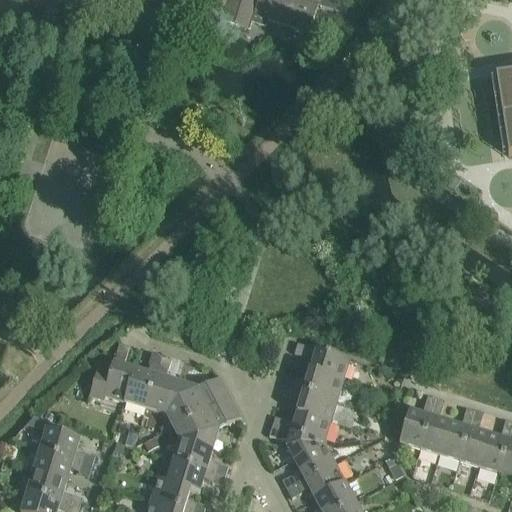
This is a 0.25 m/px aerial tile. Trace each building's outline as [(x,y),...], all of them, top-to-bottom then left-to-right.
[(140,0),(250,34),(254,20),(309,37),(318,10),(345,19),(350,0),(140,0)] [(511,77),(496,80),(508,160),(511,159),(511,77)] [(314,364),(310,376),(343,386),(350,364),(298,348),(295,358),(305,362),(305,361),(314,364)] [(106,401),(125,407),(135,374),(124,371),(130,352),(119,349),(116,359),(117,360),(115,368),(114,368),(111,377),(98,373),(90,401),(104,405),(106,401)] [(147,378),(135,374),(125,407),(146,414),(162,361),(152,359),(149,369),(150,370),(147,378)] [(171,364),(162,361),(146,414),(166,420),(175,393),(176,393),(178,387),(164,383),(167,375),(168,375),(171,364)] [(288,381),(285,390),(337,406),(343,386),(310,376),(307,388),(298,385),(298,384),(288,381)] [(196,399),(176,393),(175,393),(166,420),(173,432),(230,402),(222,386),(196,399)] [(337,406),(285,390),(282,400),(293,403),(293,402),(301,405),(298,417),(331,427),(337,406)] [(230,402),(173,432),(180,445),(207,453),(208,452),(213,432),(239,418),(230,402)] [(400,448),(420,455),(436,405),(427,402),(422,419),(410,416),(400,448)] [(444,407),(436,405),(420,455),(440,461),(450,428),(439,425),(444,407)] [(461,431),(450,428),(440,461),(459,467),(475,417),(466,414),(461,431)] [(275,422),(272,432),(325,448),(331,427),(298,417),(294,429),(285,427),(286,425),(275,422)] [(483,419),(475,417),(459,467),(479,473),(489,440),(478,436),(483,419)] [(500,443),(489,440),(479,473),(498,479),(511,434),(511,428),(505,426),(500,443)] [(325,448),(272,432),(269,441),(280,445),(280,444),(289,446),(287,452),(294,466),(325,450),(325,448)] [(47,434),(40,455),(92,471),(95,462),(85,458),(84,460),(76,457),(80,444),(47,434)] [(511,434),(498,479),(511,482),(511,434)] [(207,453),(180,445),(174,466),(226,482),(229,472),(218,469),(218,470),(209,467),(213,454),(208,452),(207,453)] [(116,448),(113,455),(122,458),(124,450),(116,448)] [(325,450),(294,466),(301,477),(293,481),(292,480),(282,486),(287,494),(335,469),(325,450)] [(92,471),(40,455),(34,476),(67,486),(71,474),(79,476),(79,478),(89,481),(92,471)] [(226,482),(174,466),(168,485),(167,486),(191,494),(190,495),(200,497),(204,484),(213,487),(212,488),(223,491),(226,482)] [(335,469),(287,494),(292,503),(302,498),(301,497),(309,493),(315,504),(345,488),(335,469)] [(67,486),(34,476),(28,497),(77,511),(79,511),(83,503),(72,500),(72,501),(63,499),(67,486)] [(191,494),(167,486),(168,485),(158,482),(151,504),(177,511),(205,511),(206,510),(196,507),(195,508),(187,506),(190,495),(191,494)] [(345,488),(315,504),(319,511),(345,511),(356,507),(345,488)] [(77,511),(28,497),(22,511),(77,511)]
